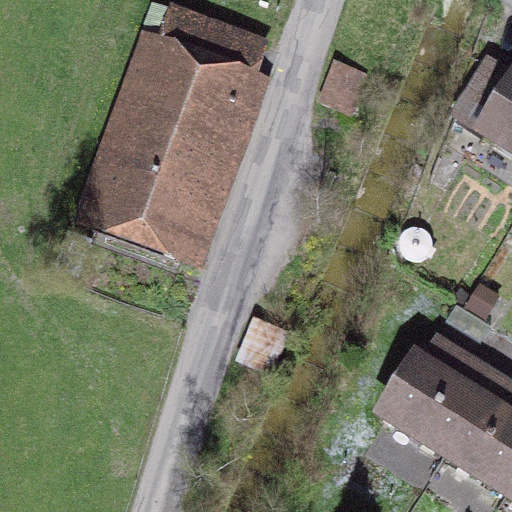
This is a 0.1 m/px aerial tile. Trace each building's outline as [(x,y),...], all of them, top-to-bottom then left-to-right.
[(113,121),(81,213),(179,250),(176,259),(201,269),(210,245),(191,238),(261,48),(174,16),(132,128),(113,121)] [(335,67),(321,104),(350,116),(365,78),(335,67)] [(511,154),(511,83),(487,67),(455,119),(485,137),(511,154)] [(271,379),(288,337),(255,323),(238,366),(271,379)] [(446,459),(478,408),(496,380),(435,341),(385,421),(446,459)] [(507,498),(511,490),(511,396),(497,420),(478,408),(446,459),(507,498)]
